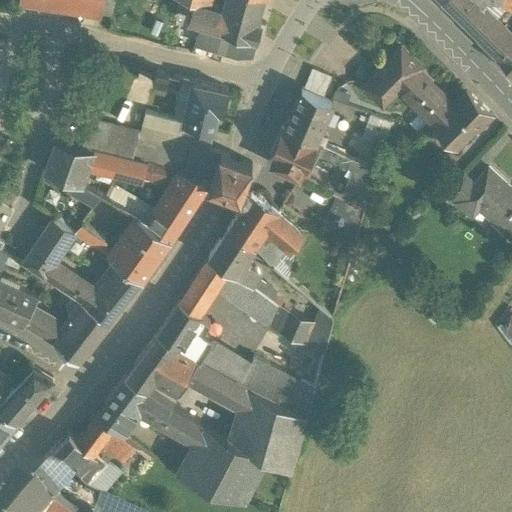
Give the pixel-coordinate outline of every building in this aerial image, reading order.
[(79,0),(21,0),(22,3),(78,11),(79,0)] [(101,0),(79,0),(78,11),(99,15),(101,0)] [(208,4),(194,0),(187,23),(198,26),(199,22),(202,22),(208,4)] [(262,0),(217,0),(216,7),(227,10),(258,19),(262,0)] [(511,35),(482,6),(486,1),(500,3),(500,0),(441,0),(511,68),(511,35)] [(216,7),(208,4),(202,22),(202,23),(221,29),(222,28),(227,10),(216,7)] [(258,19),(227,10),(222,28),(256,39),(261,20),(258,19)] [(256,39),(222,28),(221,29),(202,23),(195,43),(232,54),(252,54),(256,39)] [(453,102),(418,68),(421,64),(402,45),(363,85),(383,104),(399,87),(434,122),(432,124),(456,148),(474,128),(477,130),(493,114),(467,88),(453,102)] [(331,75),(312,68),(305,87),(324,94),(331,75)] [(168,73),(156,70),(153,81),(162,84),(165,85),(168,73)] [(194,79),(174,74),(170,91),(190,95),(194,79)] [(228,87),(194,79),(190,95),(186,115),(185,119),(210,125),(214,127),(218,109),(223,110),(224,104),(228,103),(230,96),(227,93),(228,87)] [(301,86),(284,125),(315,139),(318,132),(324,119),(329,108),(333,99),(305,87),(301,86)] [(182,114),(182,108),(147,100),(145,109),(185,119),(186,115),(182,114)] [(338,112),(329,108),(324,119),(334,123),(338,112)] [(181,168),(193,171),(203,145),(210,125),(185,119),(145,109),(140,128),(137,140),(151,143),(147,159),(181,168)] [(391,118),(371,111),(363,135),(384,142),(391,118)] [(140,128),(90,116),(81,142),(94,146),(132,155),(137,140),(140,128)] [(284,125),(282,124),(271,150),(274,151),(304,164),(311,167),(319,151),(322,142),(315,139),(284,125)] [(327,135),(318,132),(315,139),(322,142),(324,143),(327,135)] [(81,142),(56,136),(44,167),(77,179),(82,181),(82,179),(88,164),(94,146),(81,142)] [(151,143),(137,140),(132,155),(147,159),(151,143)] [(324,143),(322,142),(319,151),(333,158),(337,149),(324,143)] [(210,175),(211,175),(219,151),(203,145),(193,171),(210,175)] [(132,155),(94,146),(88,164),(142,177),(144,172),(147,159),(132,155)] [(236,155),(220,149),(219,151),(211,175),(208,182),(224,188),(239,194),(240,198),(244,201),(251,191),(244,186),(251,161),(236,155)] [(352,156),(337,149),(333,158),(348,164),(352,156)] [(304,164),(274,151),(270,161),(299,174),(304,164)] [(376,167),(352,156),(348,164),(354,167),(342,193),(365,204),(376,167)] [(181,168),(147,159),(144,172),(174,180),(181,168)] [(443,192),(446,189),(459,176),(446,164),(431,180),(443,192)] [(511,232),(511,187),(489,167),(474,183),(458,200),(472,213),(479,206),(510,235),(511,232)] [(193,171),(181,168),(174,180),(150,217),(149,218),(172,234),(210,175),(193,171)] [(459,176),(446,189),(458,200),(474,183),(462,172),(459,176)] [(103,191),(82,179),(82,181),(77,179),(70,189),(93,204),(103,191)] [(244,201),(226,227),(253,244),(274,266),(289,247),(303,232),(294,222),(283,213),(251,191),(244,201)] [(357,231),(365,204),(342,193),(337,191),(326,216),(357,231)] [(83,276),(55,258),(75,229),(73,228),(41,206),(9,252),(21,258),(61,285),(75,295),(82,299),(96,282),(83,276)] [(117,229),(89,208),(83,217),(110,237),(117,229)] [(150,217),(138,211),(109,251),(116,256),(125,262),(143,275),(172,234),(149,218),(150,217)] [(80,218),(73,228),(75,229),(83,219),(80,218)] [(106,235),(83,219),(75,229),(104,249),(106,246),(106,235)] [(9,229),(0,224),(0,239),(2,241),(3,241),(9,229)] [(226,227),(208,254),(229,267),(251,283),(259,272),(259,270),(258,268),(257,266),(257,265),(255,264),(255,265),(247,260),(249,256),(246,254),(253,244),(226,227)] [(0,266),(2,267),(9,252),(0,247),(0,266)] [(208,254),(179,299),(199,312),(213,290),(229,267),(208,254)] [(116,256),(108,266),(117,273),(125,262),(116,256)] [(117,273),(108,266),(96,282),(82,299),(107,319),(143,275),(125,262),(117,273)] [(277,301),(251,283),(229,267),(213,290),(254,318),(268,323),(277,301)] [(38,294),(0,275),(0,310),(23,321),(32,305),(38,294)] [(75,295),(61,285),(56,292),(58,296),(69,304),(70,302),(75,295)] [(75,295),(70,302),(77,307),(82,299),(75,295)] [(64,324),(54,339),(60,344),(78,357),(108,319),(82,299),(77,307),(64,324)] [(179,299),(158,330),(179,342),(191,323),(199,312),(179,299)] [(311,317),(277,301),(268,323),(301,338),(309,321),(311,317)] [(64,324),(32,305),(23,321),(54,339),(64,324)] [(210,320),(199,312),(191,323),(203,330),(210,320)] [(313,323),(309,321),(301,338),(306,340),(313,323)] [(203,330),(191,323),(179,342),(177,346),(199,357),(212,336),(210,335),(203,330)] [(158,330),(125,373),(146,386),(153,372),(179,388),(187,373),(197,379),(206,361),(199,357),(177,346),(179,342),(158,330)] [(249,360),(212,336),(199,357),(206,361),(240,379),(249,360)] [(284,369),(253,355),(256,348),(255,348),(249,360),(240,379),(250,384),(250,382),(272,393),(284,369)] [(240,379),(206,361),(197,379),(243,403),(228,433),(249,444),(248,444),(267,454),(266,456),(290,468),(305,410),(272,393),(250,382),(250,384),(240,379)] [(14,384),(0,397),(0,406),(17,417),(53,376),(33,364),(14,384)] [(286,365),(284,369),(272,393),(305,410),(313,378),(286,365)] [(0,372),(0,397),(14,384),(0,372)] [(125,373),(96,412),(116,426),(117,424),(124,414),(131,419),(141,406),(163,419),(174,405),(146,386),(125,373)] [(203,421),(174,405),(163,419),(195,437),(203,421)] [(0,437),(17,417),(0,406),(0,437)] [(96,412),(78,436),(83,441),(82,441),(87,445),(92,449),(101,436),(101,438),(101,439),(122,455),(134,439),(117,424),(116,426),(96,412)] [(195,437),(178,471),(206,481),(206,482),(245,497),(266,456),(267,454),(248,444),(249,444),(228,433),(227,434),(227,433),(203,421),(195,437)] [(77,438),(69,431),(59,442),(77,457),(87,445),(82,441),(83,441),(78,436),(77,438)] [(59,442),(42,460),(85,497),(88,493),(99,480),(101,478),(85,464),(95,452),(92,449),(87,445),(77,457),(59,442)] [(95,452),(85,464),(101,478),(111,466),(95,452)] [(42,460),(20,484),(41,500),(50,490),(78,510),(80,511),(113,511),(114,511),(88,499),(85,497),(42,460)] [(111,491),(99,480),(88,493),(101,503),(111,491)] [(20,484),(0,507),(0,511),(51,511),(53,510),(41,500),(20,484)]
